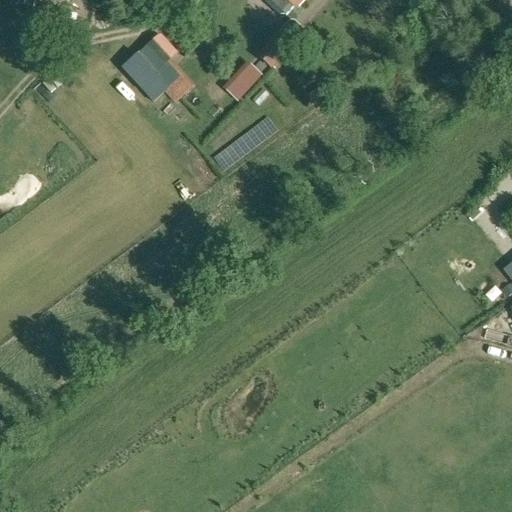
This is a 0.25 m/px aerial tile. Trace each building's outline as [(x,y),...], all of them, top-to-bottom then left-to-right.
[(264,0),(265,3),(280,17),(285,17),(294,8),(294,9),(296,7),(299,7),(305,1),(304,0),(264,0)] [(153,41),(122,70),(145,95),(158,83),(168,93),(185,77),(171,61),(178,55),(160,35),(153,41)] [(258,57),(272,69),(292,48),(278,36),(258,57)] [(241,101),(267,75),(258,66),(232,92),(241,101)] [(323,86),(316,91),(308,98),(315,106),(324,99),(330,94),(323,86)]
